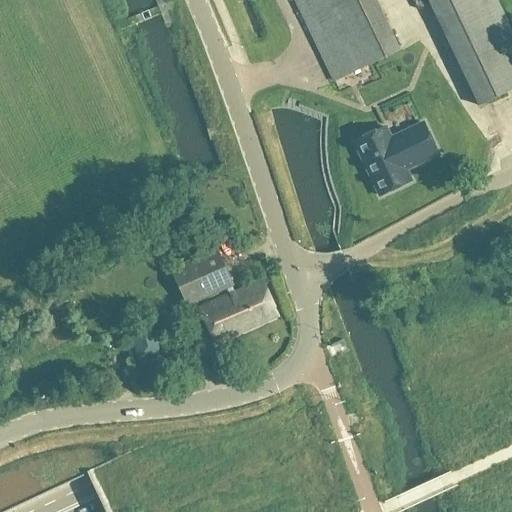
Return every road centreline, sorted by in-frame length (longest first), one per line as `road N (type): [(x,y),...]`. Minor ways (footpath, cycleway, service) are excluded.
road 1 (primary): [(62,511),(511,300)]
road 2 (tertiary): [(0,436),(61,417),(194,403),(269,384),(297,365),(309,336),(294,277)]
road 3 (tertiary): [(294,277),(192,0)]
road 4 (unclassified): [(294,277),(511,174)]
